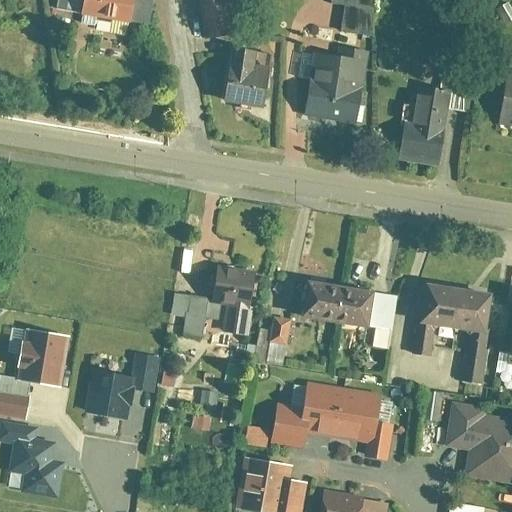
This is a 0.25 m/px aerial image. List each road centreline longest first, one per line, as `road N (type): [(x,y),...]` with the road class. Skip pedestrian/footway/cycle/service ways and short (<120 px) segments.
road 1 (tertiary): [(511,218),(0,132)]
road 2 (residential): [(320,469),(420,486),(427,511)]
